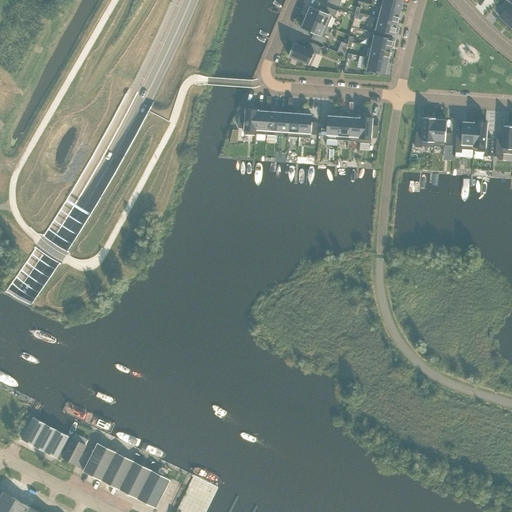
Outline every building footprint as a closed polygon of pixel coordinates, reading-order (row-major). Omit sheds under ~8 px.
[(376,6),(381,8),(401,13),(401,10),(402,7),(403,4),(403,2),(404,1),(400,0),(378,0),(378,1),(377,3),(377,5),(376,6)] [(511,3),(508,0),(505,0),(499,8),(503,12),(499,17),(509,25),(508,26),(509,27),(510,26),(511,28),(511,5),(511,3)] [(310,6),(305,17),(325,26),(330,15),(334,17),(337,11),(325,6),(323,12),(310,6)] [(379,15),(379,18),(398,23),(398,22),(399,19),(400,16),(400,15),(401,13),(381,8),(381,9),(380,10),(380,12),(379,15)] [(371,26),(371,28),(395,35),(396,30),(397,28),(397,25),(398,23),(379,18),(374,16),(373,18),(373,20),(372,22),(372,25),(371,26)] [(305,17),(300,28),(314,33),(311,39),(323,44),(325,38),(321,36),(325,26),(305,17)] [(368,41),(367,44),(367,46),(371,47),(391,51),(391,49),(392,47),(392,45),(393,42),(393,39),(369,34),(369,36),(369,37),(368,39),(368,41)] [(294,43),(288,56),(311,66),(316,53),(318,54),(321,48),(310,43),(307,48),(294,43)] [(390,55),(390,54),(391,51),(371,47),(371,49),(371,51),(370,53),(370,55),(369,58),(389,62),(389,60),(389,59),(390,58),(390,56),(390,55)] [(362,67),(362,68),(386,74),(387,70),(387,68),(387,67),(388,66),(389,62),(369,58),(364,57),(364,58),(364,60),(363,62),(363,64),(362,67)] [(256,135),(256,134),(258,111),(258,110),(246,109),(246,116),(239,115),(238,128),(245,128),(244,134),(256,135)] [(256,134),(266,135),(268,111),(258,111),(256,134)] [(277,135),(277,131),(279,112),(268,111),(266,135),(277,135)] [(277,131),(288,131),(289,113),(279,112),(277,131)] [(299,137),(300,114),(289,113),(288,131),(287,136),(299,137)] [(316,135),(317,122),(311,122),(312,115),(300,114),(299,137),(310,138),(310,134),(316,135)] [(338,140),(340,117),(328,116),(328,123),(322,122),(321,135),(327,136),(327,139),(338,140)] [(338,140),(349,141),(350,118),(340,117),(338,140)] [(372,118),(361,117),(361,118),(359,142),(359,143),(371,144),(371,138),(377,138),(378,125),(372,125),(372,118)] [(435,118),(423,117),(422,132),(416,132),(415,147),(421,147),(422,146),(433,147),(435,118)] [(359,142),(361,118),(350,118),(349,141),(359,142)] [(447,120),(436,119),(436,118),(435,118),(433,147),(434,147),(434,146),(445,147),(445,145),(451,146),(452,133),(446,133),(447,120)] [(475,123),(463,122),(462,135),(456,135),(455,152),(462,153),(462,149),(473,150),(473,151),(475,122),(475,123)] [(487,123),(475,122),(473,151),(485,152),(484,156),(491,156),(492,139),(486,138),(487,123)] [(511,126),(504,126),(503,140),(496,139),(495,157),(502,157),(502,153),(511,153),(511,126)] [(57,458),(69,436),(33,417),(21,439),(57,458)] [(76,464),(86,445),(72,438),(62,457),(76,464)] [(156,507),(169,480),(98,444),(84,471),(156,507)] [(0,511),(39,511),(3,491),(0,495),(0,511)]
